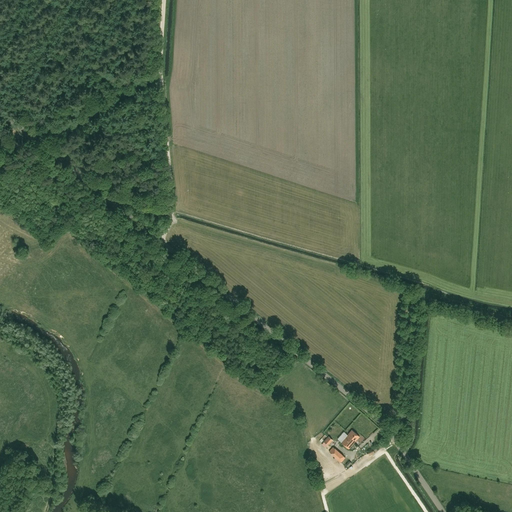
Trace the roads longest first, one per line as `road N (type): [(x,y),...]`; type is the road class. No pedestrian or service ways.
road 1 (unclassified): [(442,511),(378,418),(0,111)]
road 2 (track): [(321,511),(294,413),(67,230)]
road 3 (track): [(171,213),(163,0)]
road 4 (track): [(115,206),(29,243),(0,227)]
